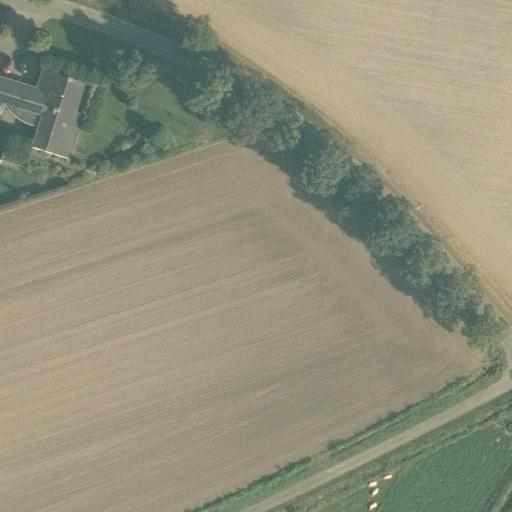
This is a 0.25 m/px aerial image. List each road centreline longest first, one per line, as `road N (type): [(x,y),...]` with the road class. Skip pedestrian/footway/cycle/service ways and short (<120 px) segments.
road 1 (unclassified): [(511,345),(410,226),(314,138),(197,63),(94,21),(0,1)]
road 2 (unclassified): [(243,511),(511,383)]
